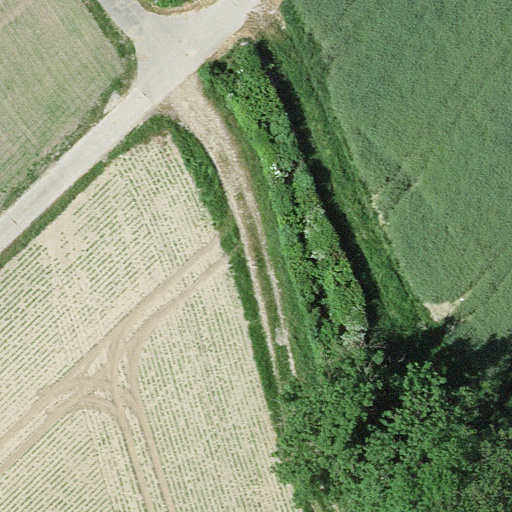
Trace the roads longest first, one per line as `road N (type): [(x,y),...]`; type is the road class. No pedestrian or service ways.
road 1 (track): [(349,511),(301,406),(226,153),(173,68)]
road 2 (track): [(0,236),(173,68)]
road 3 (track): [(237,0),(173,68),(121,0)]
